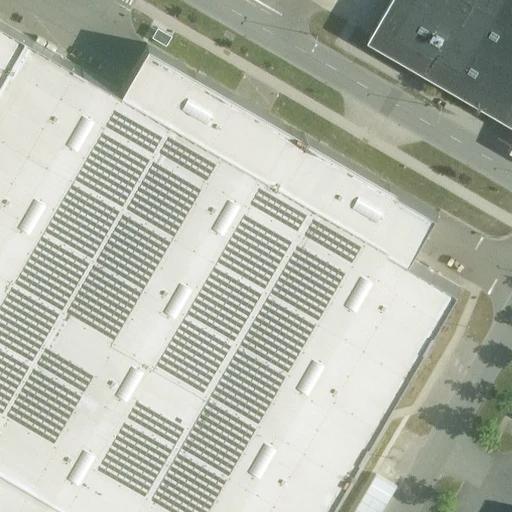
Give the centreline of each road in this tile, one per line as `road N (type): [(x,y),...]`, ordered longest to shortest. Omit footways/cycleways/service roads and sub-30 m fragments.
road 1 (unclassified): [(511,172),(213,0)]
road 2 (unclassified): [(511,333),(406,511)]
